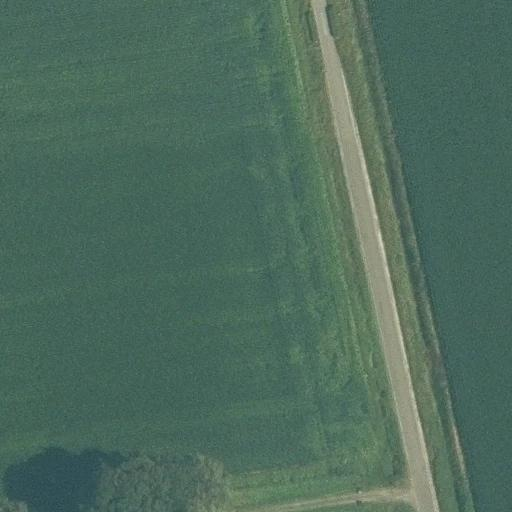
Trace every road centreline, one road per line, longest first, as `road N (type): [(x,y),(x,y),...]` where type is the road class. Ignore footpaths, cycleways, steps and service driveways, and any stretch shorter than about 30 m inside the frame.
road 1 (unclassified): [(427,511),(318,0)]
road 2 (track): [(424,492),(281,511)]
